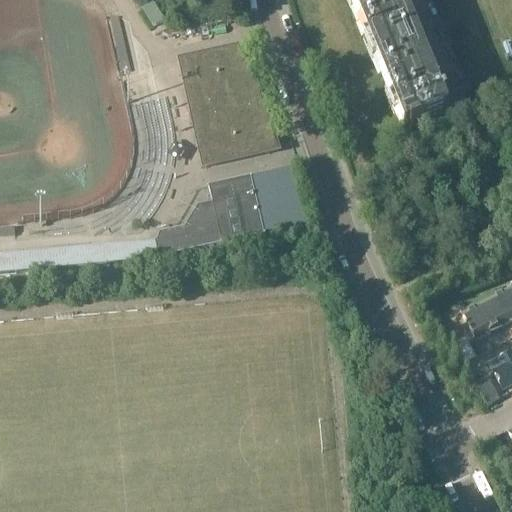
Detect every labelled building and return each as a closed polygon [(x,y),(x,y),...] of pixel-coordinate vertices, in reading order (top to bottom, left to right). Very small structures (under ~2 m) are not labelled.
[(441,97),(401,0),(351,0),(405,130),(410,128),(411,130),(420,126),(419,124),(448,113),(446,108),(466,100),(461,88),(441,97)] [(117,18),(109,20),(121,75),(129,73),(117,18)] [(244,49),(181,63),(205,168),(278,151),(244,49)] [(307,225),(296,174),(295,170),(296,170),(295,169),(252,179),(207,189),(207,191),(208,190),(212,205),(222,247),(265,237),(265,235),(264,235),(263,235),(307,225)] [(155,244),(159,261),(222,247),(212,205),(198,209),(184,230),(159,236),(156,244),(155,244)] [(511,319),(511,288),(466,311),(477,336),(511,319)] [(475,353),(466,334),(456,340),(464,358),(475,353)] [(511,381),(511,350),(489,361),(501,387),(511,381)] [(495,396),(487,378),(476,383),(484,401),(495,396)]
